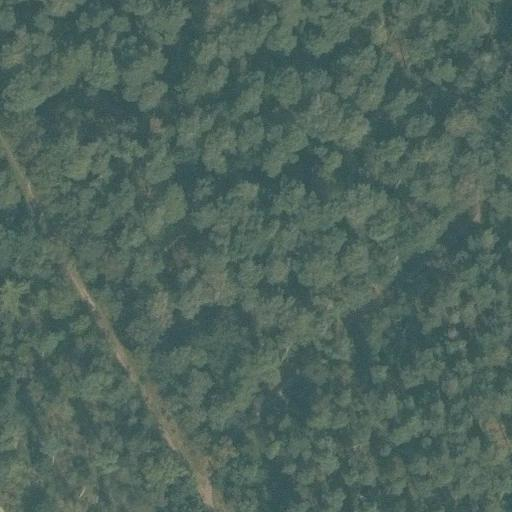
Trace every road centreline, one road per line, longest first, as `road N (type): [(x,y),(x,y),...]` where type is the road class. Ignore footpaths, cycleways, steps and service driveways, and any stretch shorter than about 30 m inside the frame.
road 1 (track): [(195,482),(511,215)]
road 2 (track): [(8,158),(158,416)]
